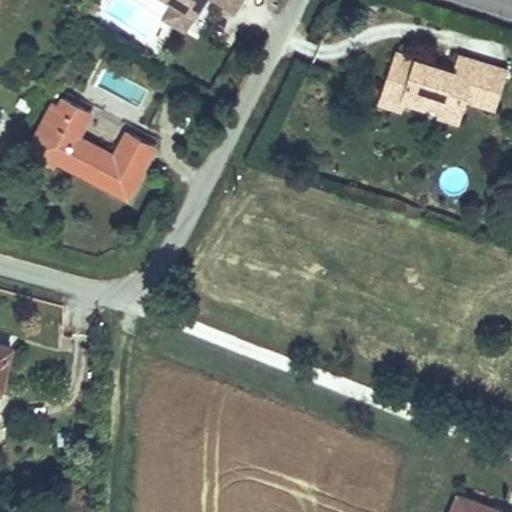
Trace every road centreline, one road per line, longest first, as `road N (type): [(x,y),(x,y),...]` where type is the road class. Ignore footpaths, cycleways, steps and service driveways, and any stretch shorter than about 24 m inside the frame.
road 1 (unclassified): [(0,268),(87,292),(143,283),(177,235),(295,0)]
road 2 (track): [(109,511),(128,291)]
